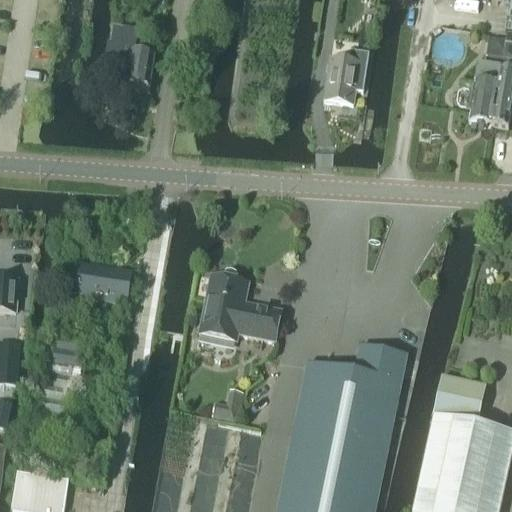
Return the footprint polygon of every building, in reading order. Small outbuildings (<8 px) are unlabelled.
[(511,0),(497,0),(497,7),(509,9),(511,9),(511,0)] [(108,47),(104,72),(108,73),(107,82),(114,83),(126,85),(125,91),(149,95),(154,61),(135,58),(138,36),(114,32),(111,47),(108,47)] [(503,62),(511,63),(511,39),(507,38),(506,44),(503,62)] [(353,110),(355,95),(363,97),(369,57),(351,54),(349,65),(331,62),(324,105),(353,110)] [(475,86),(468,127),(491,131),(500,73),(500,72),(478,69),(476,86),(475,86)] [(511,75),(500,73),(491,131),(508,134),(511,111),(511,75)] [(131,278),(81,270),(76,302),(126,310),(131,278)] [(207,301),(200,335),(199,339),(237,347),(238,340),(275,347),(281,316),(244,308),(249,288),(239,286),(239,281),(236,277),(232,275),(227,275),(223,278),(221,282),(215,281),(211,302),(207,301)] [(0,317),(15,318),(17,285),(0,283),(0,317)] [(194,329),(196,321),(188,319),(187,328),(194,329)] [(32,440),(68,446),(86,345),(50,338),(32,440)] [(0,347),(0,387),(16,389),(18,348),(0,347)] [(376,511),(407,360),(360,350),(354,377),(308,368),(278,511),(376,511)] [(443,382),(413,511),(499,511),(511,456),(511,439),(476,431),(485,392),(443,382)] [(0,406),(0,432),(5,433),(10,409),(0,406)] [(17,478),(11,511),(64,511),(69,486),(17,478)]
